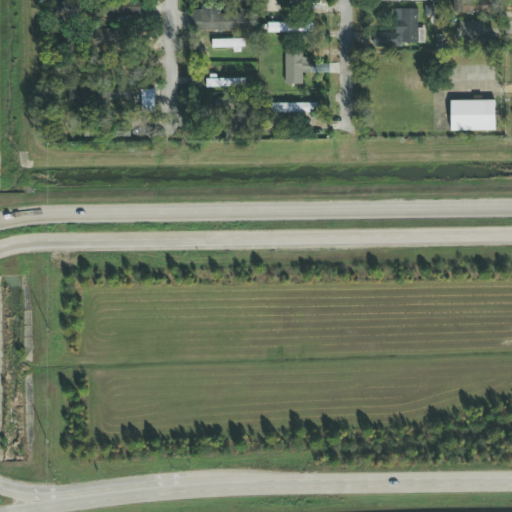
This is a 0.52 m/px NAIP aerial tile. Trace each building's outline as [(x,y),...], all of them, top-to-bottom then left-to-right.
[(140,0),(138,0),(106,0),(106,16),(139,17),(140,0)] [(488,13),(488,0),(457,0),(457,12),(488,13)] [(79,23),(79,3),(55,3),(55,23),(79,23)] [(219,14),(219,7),(200,6),(200,10),(190,10),(190,31),(249,31),(249,10),(238,10),(238,14),(219,14)] [(424,45),(424,29),(418,29),(418,9),(395,9),(395,32),(372,33),(372,46),(424,45)] [(457,21),(456,38),(483,39),(484,23),(457,21)] [(313,24),(267,22),(267,33),(313,35),(313,24)] [(117,47),(118,30),(90,29),(90,46),(117,47)] [(233,53),(243,53),(243,39),(211,39),(211,48),(233,48),(233,53)] [(284,84),(302,85),(302,73),(328,74),(329,64),(310,64),(310,58),(302,58),(302,52),(285,51),(284,84)] [(245,79),(206,80),(206,87),(245,87),(245,79)] [(134,102),(133,89),(116,89),(116,103),(134,102)] [(87,91),(65,90),(65,106),(87,106),(87,91)] [(153,90),(142,91),(143,106),(154,105),(153,90)] [(494,101),(450,102),(451,132),(495,131),(494,101)] [(316,103),(269,104),(269,114),(316,113),(316,103)] [(231,131),(244,133),(246,116),(233,115),(231,131)]
